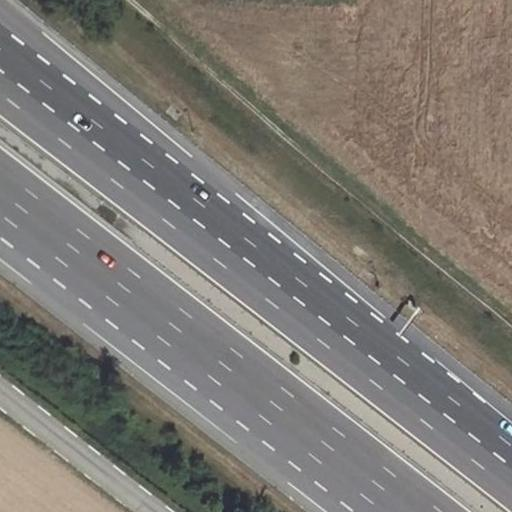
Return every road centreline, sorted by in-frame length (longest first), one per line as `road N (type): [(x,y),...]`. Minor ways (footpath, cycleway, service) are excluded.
road 1 (motorway): [(23,210),(411,511)]
road 2 (motorway): [(511,466),(212,231)]
road 3 (motorway): [(212,231),(0,21)]
road 4 (motorway): [(212,231),(0,68)]
